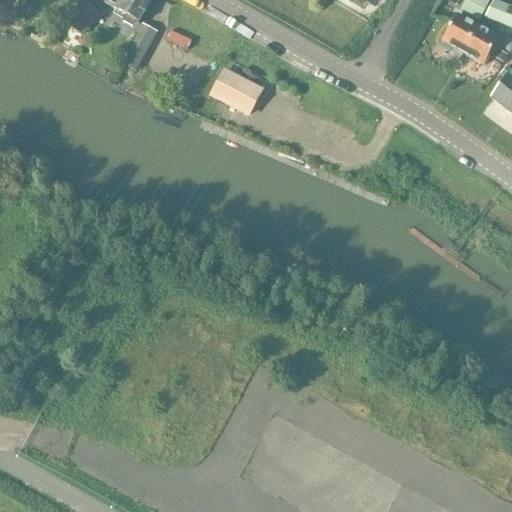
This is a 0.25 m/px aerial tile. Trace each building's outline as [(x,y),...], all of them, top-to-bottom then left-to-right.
[(106,0),(104,4),(116,10),(115,11),(126,17),(122,23),(133,29),(137,23),(138,24),(151,0),(106,0)] [(479,22),(487,6),(489,2),(485,0),(466,0),(460,12),(479,22)] [(83,37),(101,17),(85,2),(67,22),(83,37)] [(511,29),(511,9),(493,2),(485,19),(511,29)] [(441,43),(462,55),(477,29),(456,17),(441,43)] [(477,29),(462,55),(483,67),(498,40),(491,36),(495,30),(487,25),(484,32),(477,29)] [(131,47),(122,64),(135,71),(144,55),(131,47)] [(494,60),(502,64),(506,56),(499,52),(494,60)] [(506,80),(498,92),(492,99),(511,114),(511,73),(505,68),(500,75),(506,80)] [(247,116),(261,91),(225,72),(212,98),(247,116)]
